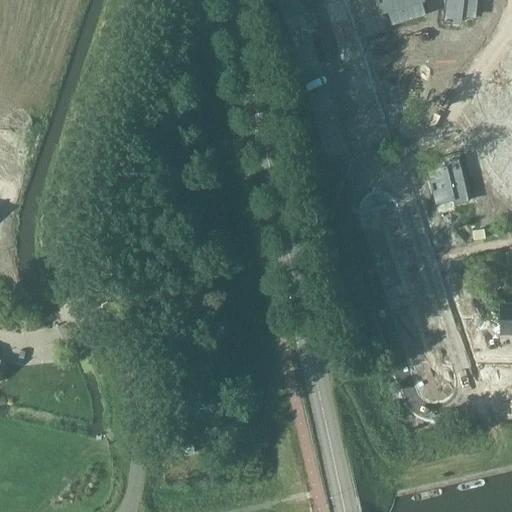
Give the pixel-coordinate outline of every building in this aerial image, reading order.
[(376,0),(377,4),(379,4),(381,13),(388,11),(392,24),(405,20),(405,21),(423,16),(419,2),(422,1),(421,0),(376,0)] [(445,0),(443,23),(444,23),(444,22),(449,23),(449,21),(459,23),(460,15),(473,17),(475,4),(476,4),(476,0),(445,0)] [(439,27),(387,43),(388,44),(390,43),(392,49),(393,49),(396,59),(405,56),(410,72),(457,58),(452,43),(440,46),(436,30),(440,29),(439,27)] [(489,89),(469,108),(480,120),(471,128),(481,139),(495,126),(494,125),(504,116),(495,106),(500,101),(489,89)] [(511,142),(511,141),(489,158),(499,171),(489,178),(498,190),(511,179),(511,142)] [(445,168),(428,172),(431,183),(429,184),(431,191),(432,191),(435,203),(453,199),(454,204),(466,201),(457,160),(444,162),(445,168)] [(499,214),(451,226),(456,244),(503,233),(499,214)] [(511,334),(511,306),(500,307),(500,335),(511,334)] [(195,453),(193,443),(182,445),(184,455),(195,453)]
